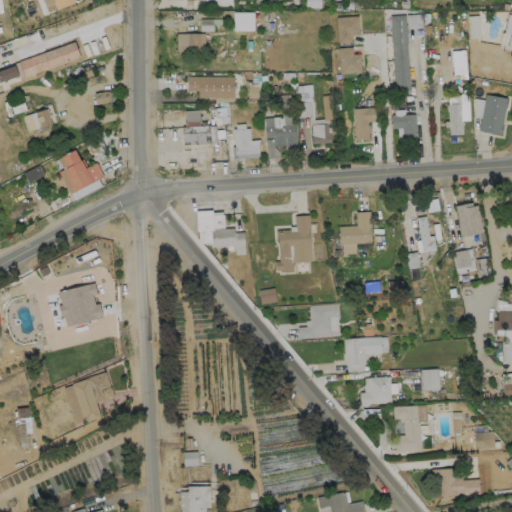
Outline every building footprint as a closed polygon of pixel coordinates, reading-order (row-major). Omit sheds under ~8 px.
[(78,0),(55,9),(53,3),(45,6),(42,0),(78,0)] [(253,31),(253,12),(233,12),(233,30),(253,31)] [(407,28),(421,28),(421,14),(406,14),(407,28)] [(511,48),(506,47),(509,35),(503,33),(507,14),(511,14),(511,48)] [(351,42),(337,43),(336,17),(357,15),(358,34),(350,35),(351,42)] [(404,15),(404,25),(405,25),(406,31),(405,31),(406,43),(405,43),(407,68),(408,67),(408,71),(407,71),(409,90),(394,91),(393,76),(392,76),(392,72),(390,42),(389,29),(390,29),(389,16),(404,15)] [(469,38),(480,37),(478,15),(467,16),(469,38)] [(213,31),(212,19),(200,19),(200,31),(213,31)] [(203,33),(203,51),(175,51),(175,33),(203,33)] [(0,83),(80,60),(76,44),(0,66),(0,83)] [(351,47),(352,54),(359,53),(361,72),(339,74),(337,48),(351,47)] [(233,76),(233,97),(198,97),(198,91),(186,91),(187,76),(233,76)] [(108,101),(95,104),(93,93),(106,90),(108,101)] [(500,132),(500,134),(478,130),(484,94),(506,98),(506,100),(507,101),(506,106),(505,107),(501,125),(503,126),(502,131),(500,132)] [(461,103),(462,122),(463,122),(463,125),(462,125),(462,134),(448,135),(447,111),(446,111),(446,105),(447,105),(447,103),(461,103)] [(368,139),(354,140),(352,108),(378,106),(378,120),(367,121),(368,139)] [(51,124),(39,127),(34,111),(47,108),(51,124)] [(404,109),(404,114),(414,113),(415,136),(401,137),(401,127),(392,127),(391,114),(394,113),(393,109),(404,109)] [(291,112),(292,124),(294,124),(295,144),(271,145),(271,137),(264,138),(263,118),(279,116),(279,113),(291,112)] [(327,123),(327,133),(329,133),(330,142),(322,142),(322,145),(319,145),(319,143),(311,143),(310,124),(327,123)] [(210,143),(182,144),(181,126),(209,125),(210,143)] [(249,128),(249,140),(259,139),(259,141),(257,141),(258,157),(232,159),(231,146),(233,146),(232,129),(249,128)] [(74,149),(79,160),(82,158),(87,166),(95,162),(103,176),(69,194),(57,171),(58,171),(53,161),(74,149)] [(471,202),(471,206),(476,205),(482,232),(459,236),(454,205),(471,202)] [(211,209),(211,212),(223,211),(224,228),(233,227),(233,232),(243,231),(244,254),(234,254),(234,245),(211,246),(211,242),(198,243),(197,230),(196,230),(195,210),(211,209)] [(346,256),(333,257),(332,249),(338,248),(337,226),(355,225),(354,212),(369,211),(369,227),(370,242),(354,243),(355,253),(345,253),(346,256)] [(291,262),(292,271),(279,272),(279,270),(274,270),(274,261),(278,261),(277,246),(278,246),(277,230),(294,229),(293,215),(308,214),(309,230),(311,261),(291,262)] [(424,215),(428,240),(433,239),(435,250),(421,252),(415,217),(424,215)] [(457,274),(475,270),(470,248),(452,252),(457,274)] [(407,267),(418,267),(417,252),(406,253),(407,267)] [(87,276),(51,284),(60,319),(97,311),(87,276)] [(260,303),(275,302),(274,288),(258,289),(260,303)] [(338,335),(298,338),(297,327),(309,326),(308,320),(309,320),(307,305),(336,303),(338,335)] [(511,335),(491,335),(492,319),(496,319),(496,310),(505,310),(505,309),(511,310),(511,335)] [(364,363),(344,364),(342,338),(379,336),(380,353),(364,354),(364,363)] [(438,368),(420,369),(421,390),(438,389),(438,368)] [(96,402),(101,416),(84,422),(71,384),(104,372),(112,397),(96,402)] [(511,373),(511,393),(502,394),(501,374),(511,373)] [(368,405),(359,405),(358,392),(363,392),(363,384),(364,384),(363,378),(367,377),(389,376),(390,402),(368,403),(368,405)] [(417,405),(420,449),(394,451),(393,435),(403,435),(402,418),(392,418),(391,406),(417,405)] [(473,432),(473,448),(493,448),(492,431),(473,432)] [(197,465),(197,451),(182,452),(183,466),(197,465)] [(438,496),(479,494),(478,479),(459,479),(458,467),(429,468),(429,481),(438,481),(438,496)] [(180,511),(180,509),(178,508),(178,504),(177,504),(177,500),(178,499),(178,492),(187,491),(187,486),(209,485),(210,507),(204,507),(204,511),(180,511)] [(344,491),(347,503),(361,500),(363,511),(317,511),(314,497),(344,491)]
